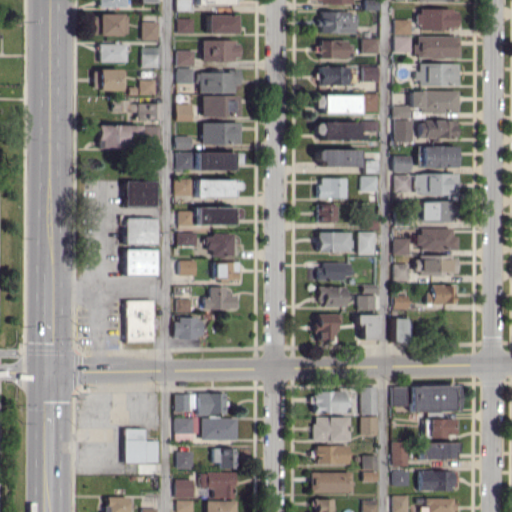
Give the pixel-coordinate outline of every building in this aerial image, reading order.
[(187,10),(187,0),(173,0),(173,10),(187,10)] [(416,8),(415,28),(455,29),(455,9),(416,8)] [(317,32),(353,33),(353,11),(317,11),(317,32)] [(95,34),(124,34),(124,13),(95,13),(95,34)] [(204,32),(234,32),(234,14),(204,14),(204,32)] [(190,18),(174,18),(174,32),(190,33),(190,18)] [(407,33),(407,18),(392,18),(392,33),(407,33)] [(155,20),(139,20),(139,39),(155,39),(155,20)] [(455,36),(412,35),(412,57),(455,58),(455,36)] [(408,36),(391,36),(391,51),(407,51),(408,36)] [(375,38),(359,37),(359,52),(375,52),(375,38)] [(199,39),(199,60),(237,60),(237,40),(199,39)] [(349,57),(349,40),(316,41),(317,58),(349,57)] [(123,61),(123,43),(96,43),(96,61),(123,61)] [(155,47),(138,46),(137,66),(154,66),(155,47)] [(191,64),(191,50),(173,50),(173,64),(191,64)] [(455,85),(455,63),(413,62),(413,85),(455,85)] [(345,66),(316,66),(316,85),(345,85),(345,66)] [(375,81),(375,66),(360,66),(360,81),(375,81)] [(190,67),(173,67),(174,82),(190,82),(190,67)] [(117,68),(89,69),(90,89),(118,89),(117,68)] [(195,71),(196,93),(231,92),(231,84),(237,84),(236,70),(195,71)] [(152,93),(152,78),(136,79),(137,94),(152,93)] [(455,90),(408,89),(407,107),(417,107),(417,112),(454,113),(455,90)] [(374,110),(374,92),(363,92),(363,110),(374,110)] [(237,95),(199,94),(198,116),(236,116),(237,95)] [(356,95),(311,94),(311,107),(318,107),(318,112),(355,112),(356,95)] [(157,103),(125,102),(125,99),(109,99),(109,111),(133,112),(133,120),(157,121),(157,103)] [(172,120),(189,120),(189,103),(172,102),(172,120)] [(407,105),(390,104),(390,117),(406,117),(407,105)] [(391,141),(409,140),(409,118),(391,119),(391,141)] [(453,120),(416,119),(416,136),(453,137),(453,120)] [(199,143),(237,143),(237,121),(198,122),(199,143)] [(358,122),(319,121),(318,138),(358,139),(358,122)] [(100,146),(136,147),(137,125),(95,123),(95,139),(100,139),(100,146)] [(157,125),(142,125),(143,145),(158,145),(157,125)] [(188,135),(172,135),(173,148),(188,148),(188,135)] [(453,145),(418,145),(418,166),(453,166),(453,145)] [(355,148),(313,149),(313,158),(319,158),(319,166),(355,166),(355,148)] [(237,163),(237,152),(173,151),(173,168),(191,168),(191,169),(229,170),(229,163),(237,163)] [(389,171),(407,171),(408,155),(390,154),(389,171)] [(375,172),(375,160),(362,159),(362,171),(375,172)] [(454,172),(411,173),(411,194),(455,193),(454,172)] [(408,174),(391,174),(391,191),(407,191),(408,174)] [(374,175),(358,175),(358,190),(374,190),(374,175)] [(342,177),(315,177),(315,197),(342,197),(342,177)] [(170,178),(171,195),(190,194),(190,178),(170,178)] [(229,196),(229,189),(235,189),(235,179),(191,179),(191,196),(229,196)] [(152,180),(121,180),(120,205),(151,206),(152,180)] [(417,220),(452,220),(452,200),(416,200),(417,220)] [(332,203),(314,204),(314,221),(332,221),(332,203)] [(191,222),(236,223),(237,207),(191,206),(191,222)] [(189,225),(189,210),(175,210),(175,224),(189,225)] [(152,218),(121,217),(121,243),(152,243),(152,218)] [(454,250),(455,235),(449,235),(449,228),(415,227),(414,249),(454,250)] [(193,231),(173,232),(174,246),(193,245),(193,231)] [(344,232),(314,231),(313,250),(344,251),(344,232)] [(355,231),(354,253),(371,253),(372,231),(355,231)] [(230,233),(205,234),(206,256),(231,255),(230,233)] [(406,238),(390,237),(390,253),(406,254),(406,238)] [(121,274),(152,274),(152,249),(121,249),(121,274)] [(411,255),(410,274),(441,274),(441,271),(454,272),(454,256),(411,255)] [(192,274),(192,259),(176,259),(175,274),(192,274)] [(235,261),(211,261),(211,280),(235,279),(235,261)] [(406,263),(390,262),(390,280),(405,280),(406,263)] [(347,263),(314,263),(314,278),(347,277),(347,263)] [(373,283),(359,284),(360,293),(373,292),(373,283)] [(451,303),(451,284),(428,284),(428,291),(423,291),(423,303),(451,303)] [(222,286),(206,286),(206,295),(201,295),(201,308),(233,308),(233,293),(222,293),(222,286)] [(341,286),(314,286),(314,305),(342,305),(341,286)] [(372,294),(354,294),(354,308),(372,308),(372,294)] [(405,308),(405,294),(390,294),(389,308),(405,308)] [(187,311),(187,298),(173,298),(173,311),(187,311)] [(149,341),(150,299),(122,299),(122,341),(149,341)] [(337,313),(313,313),(313,340),(322,340),(322,334),(331,335),(331,323),(337,323),(337,313)] [(375,314),(354,314),(353,323),(357,323),(357,338),(375,338),(375,314)] [(170,338),(199,338),(199,318),(171,318),(170,338)] [(405,318),(390,318),(390,341),(404,341),(405,318)] [(408,411),(456,410),(455,384),(407,385),(408,411)] [(374,386),(358,386),(357,413),(374,414),(374,386)] [(389,386),(389,405),(403,405),(403,386),(389,386)] [(341,390),(309,391),(310,412),(342,412),(341,390)] [(222,392),(171,393),(171,409),(194,409),(194,414),(222,414),(222,392)] [(346,416),(310,416),(310,440),(345,440),(346,416)] [(375,435),(374,416),(357,416),(358,435),(375,435)] [(171,417),(171,439),(191,439),(191,417),(171,417)] [(233,439),(233,417),(197,417),(198,439),(233,439)] [(454,436),(455,418),(421,418),(421,435),(454,436)] [(154,440),(141,440),(141,428),(121,428),(120,461),(154,462),(154,440)] [(405,464),(404,441),(389,441),(389,464),(405,464)] [(452,458),(452,441),(416,441),(417,458),(452,458)] [(345,445),(312,444),(312,463),(345,463),(345,445)] [(232,447),(210,447),(210,461),(216,461),(216,467),(232,467),(232,447)] [(189,468),(189,450),(174,450),(174,467),(189,468)] [(360,468),(374,468),(374,454),(360,454),(360,468)] [(405,469),(389,469),(390,485),(406,485),(405,469)] [(416,490),(450,489),(450,470),(416,470),(416,490)] [(197,471),(197,486),(211,487),(210,497),(231,497),(232,472),(197,471)] [(307,492),(348,491),(348,471),(307,472),(307,492)] [(359,480),(374,480),(374,471),(359,471),(359,480)] [(190,478),(171,479),(172,497),(190,497),(190,478)] [(405,511),(405,494),(390,495),(389,511),(405,511)] [(124,511),(125,496),(103,496),(102,511),(124,511)] [(451,511),(452,497),(424,498),(424,511),(451,511)] [(330,511),(330,498),(311,499),(311,511),(330,511)] [(189,511),(190,500),(174,499),(173,511),(183,511),(189,511)] [(233,511),(233,499),(202,500),(202,511),(233,511)] [(374,511),(374,499),(359,499),(359,511),(374,511)]
